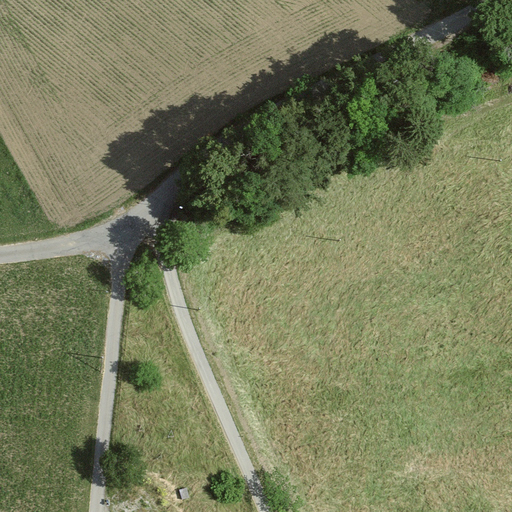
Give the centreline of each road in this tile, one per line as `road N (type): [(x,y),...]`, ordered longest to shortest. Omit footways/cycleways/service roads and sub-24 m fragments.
road 1 (unclassified): [(123,238),(229,134),(482,0)]
road 2 (unclassified): [(97,511),(123,238)]
road 3 (unclassified): [(0,254),(123,238)]
